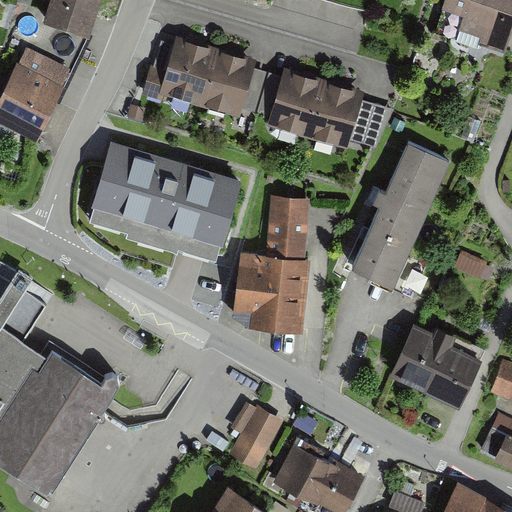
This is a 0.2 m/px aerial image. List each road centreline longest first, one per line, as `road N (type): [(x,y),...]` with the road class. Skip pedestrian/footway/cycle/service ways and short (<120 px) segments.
road 1 (residential): [(446,462),(40,241)]
road 2 (residential): [(40,241),(148,0)]
road 3 (residential): [(446,462),(511,296)]
road 4 (residential): [(511,230),(485,190),(511,118)]
